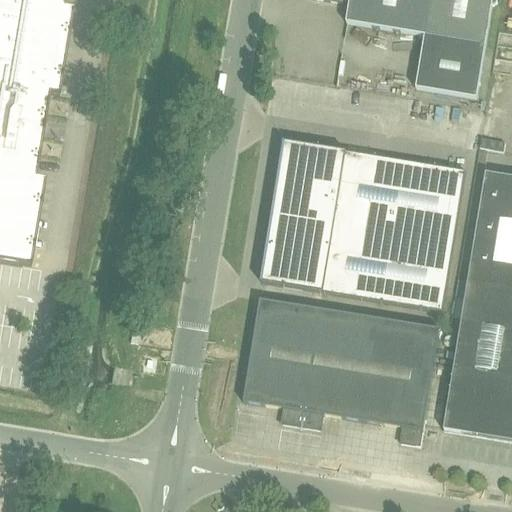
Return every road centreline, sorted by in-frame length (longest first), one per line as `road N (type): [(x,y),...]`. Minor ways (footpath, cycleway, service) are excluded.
road 1 (unclassified): [(170,466),(248,0)]
road 2 (unclassified): [(451,511),(170,466)]
road 3 (unclassified): [(170,466),(0,439)]
